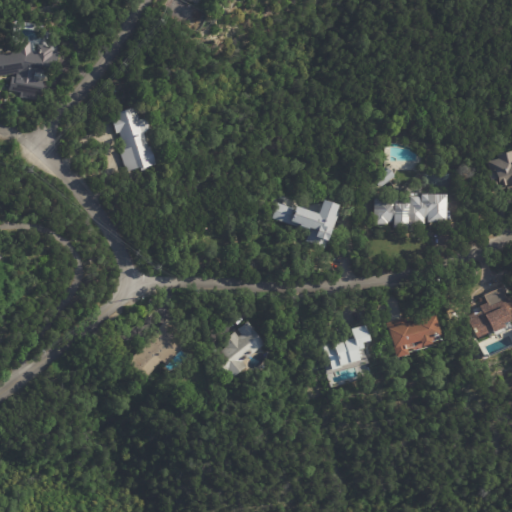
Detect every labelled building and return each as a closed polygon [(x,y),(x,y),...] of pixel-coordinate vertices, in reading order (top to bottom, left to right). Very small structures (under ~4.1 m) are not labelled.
[(32,42),(33,52),(38,53),(40,45),(53,47),(53,51),(60,52),(57,70),(52,69),(50,77),(49,77),(49,82),(45,81),(42,100),(11,94),(14,77),(17,78),(18,74),(21,75),(21,73),(0,75),(0,54),(21,52),(20,43),(32,42)] [(149,162),(119,171),(113,151),(118,149),(113,132),(110,133),(106,120),(108,119),(106,113),(129,106),(133,119),(137,118),(142,121),(143,125),(143,128),(141,131),(138,132),(143,146),(145,146),(149,162)] [(507,156),(508,159),(511,158),(511,184),(498,187),(497,185),(491,186),(491,184),(485,185),(482,173),(485,172),(483,162),(493,159),(492,155),(506,151),(507,156)] [(396,174),(397,175),(387,185),(380,185),(375,179),(389,166),(396,174)] [(452,201),(452,222),(432,222),(432,218),(429,218),(429,224),(417,224),(417,229),(398,229),(398,224),(376,225),(376,199),(401,199),(401,204),(413,204),(413,197),(425,197),(425,195),(452,195),(452,201)] [(342,214),(336,229),(337,229),(333,242),(330,241),(328,248),(309,241),(312,232),(275,219),(281,203),(301,210),(302,207),(325,215),(330,201),(345,206),(342,214)] [(502,319),(499,320),(500,322),(491,325),(492,327),(465,339),(457,318),(469,313),(468,310),(475,307),(474,306),(482,303),(478,295),(495,288),(500,300),(502,298),(506,309),(504,310),(506,317),(502,319)] [(411,355),(411,357),(398,361),(395,348),(396,347),(391,331),(394,330),(392,324),(407,319),(409,326),(412,325),(412,327),(417,326),(417,324),(438,318),(445,338),(442,338),(443,342),(442,343),(443,346),(411,355)] [(185,347),(168,365),(164,361),(147,380),(129,363),(169,320),(183,333),(177,339),(185,347)] [(262,349),(244,363),(248,369),(234,379),(230,374),(229,375),(218,361),(220,360),(216,356),(226,349),(223,345),(237,333),(240,337),(242,335),(239,331),(250,323),(267,345),(262,349)] [(372,337),(373,342),(368,343),(369,350),(363,351),(366,363),(346,367),(346,369),(336,372),(334,363),(327,365),(323,347),(358,338),(355,330),(370,326),(372,337)]
